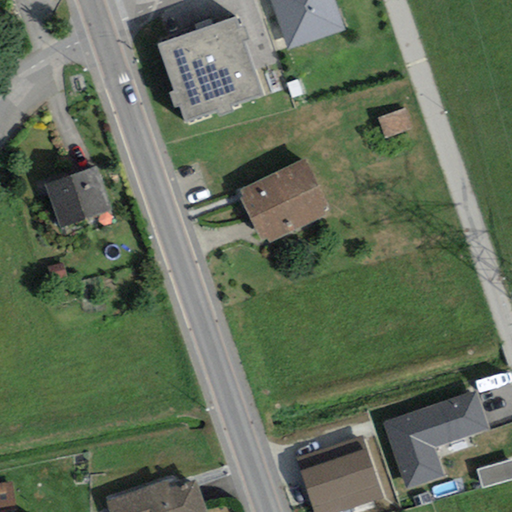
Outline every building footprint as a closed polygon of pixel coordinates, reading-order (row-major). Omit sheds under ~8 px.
[(334,0),(272,0),(288,47),(344,29),(334,0)] [(237,15),(160,41),(186,117),(262,91),(237,15)] [(305,159),(242,189),(265,237),(328,207),(305,159)] [(96,165),(43,183),(58,224),(110,205),(96,165)] [(477,391),(384,422),(407,490),(446,477),(436,446),(489,428),(477,391)] [(364,435),(298,457),(316,511),(333,511),(385,495),(364,435)] [(511,457),(478,467),(483,486),(511,478),(511,457)] [(169,480),(109,500),(113,511),(205,511),(196,481),(172,489),(169,480)] [(19,511),(14,481),(0,483),(0,511),(19,511)]
